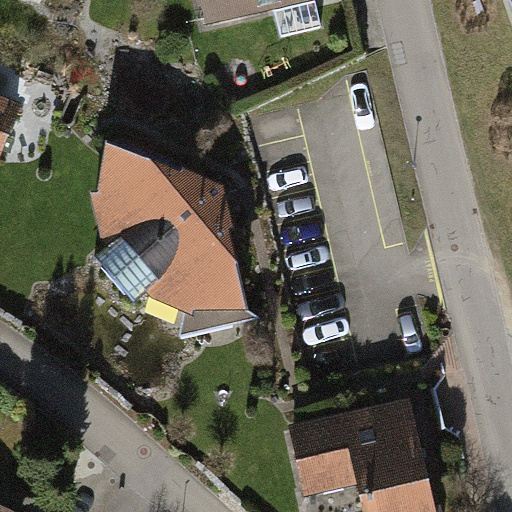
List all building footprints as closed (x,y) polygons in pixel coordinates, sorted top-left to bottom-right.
[(205,0),(211,30),(335,5),(333,0),(205,0)] [(511,0),(502,0),(511,26),(511,0)] [(0,215),(43,106),(0,89),(0,215)] [(266,321),(240,191),(126,150),(114,197),(102,197),(101,245),(158,301),(198,314),(195,337),(266,321)] [(449,511),(425,403),(301,430),(316,500),(372,488),(377,511),(449,511)]
